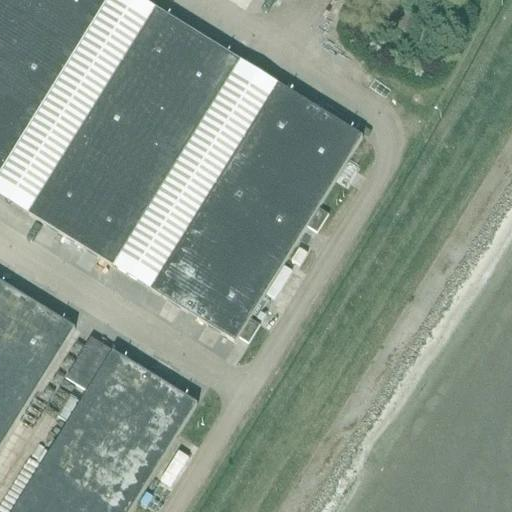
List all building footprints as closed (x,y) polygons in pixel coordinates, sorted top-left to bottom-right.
[(110,0),(0,179),(0,198),(29,217),(157,11),(138,0),(110,0)] [(52,0),(0,85),(0,179),(110,0),(52,0)] [(0,0),(0,85),(52,0),(0,0)] [(50,230),(72,243),(199,37),(157,11),(29,217),(50,230)] [(199,37),(72,243),(91,255),(114,269),(175,170),(241,63),(199,37)] [(114,269),(152,293),(175,255),(279,87),(241,63),(175,170),(114,269)] [(173,306),(194,319),(321,113),(279,87),(175,255),(152,293),(173,306)] [(321,113),(194,319),(214,331),(236,345),(336,183),(339,179),(347,167),(349,163),(364,139),(321,113)] [(339,179),(336,183),(348,190),(361,170),(349,163),(347,167),(339,179)] [(320,210),(308,229),(318,235),(329,216),(320,210)] [(0,358),(34,304),(13,292),(0,283),(0,358)] [(34,304),(0,358),(0,452),(76,330),(54,317),(34,304)] [(251,321),(240,340),(249,345),(261,327),(251,321)] [(66,383),(88,396),(114,354),(92,341),(66,383)] [(15,511),(74,511),(156,380),(136,368),(114,354),(88,396),(15,511)] [(156,380),(74,511),(132,511),(145,493),(179,437),(198,406),(177,393),(156,380)] [(188,461),(179,455),(161,484),(170,489),(188,461)]
